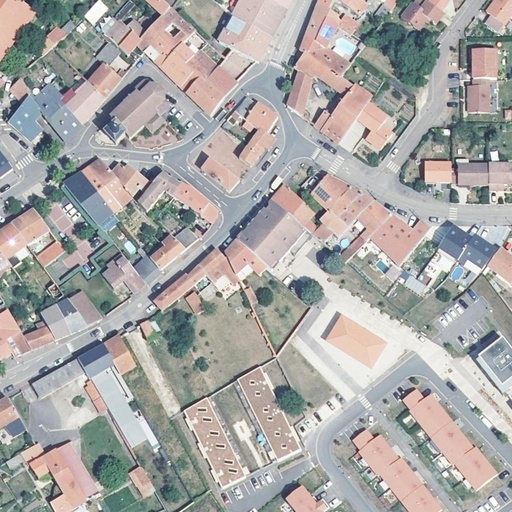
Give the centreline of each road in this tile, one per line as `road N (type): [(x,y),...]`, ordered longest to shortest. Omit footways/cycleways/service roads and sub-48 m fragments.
road 1 (residential): [(511,460),(434,377),(408,369),(324,442),(327,462),(365,511)]
road 2 (tertiary): [(205,248),(129,314),(0,386)]
road 3 (residential): [(377,190),(435,109),(440,48),(476,0)]
road 4 (residential): [(82,152),(91,127),(148,71),(210,130)]
road 5 (residential): [(377,190),(419,210),(511,213)]
